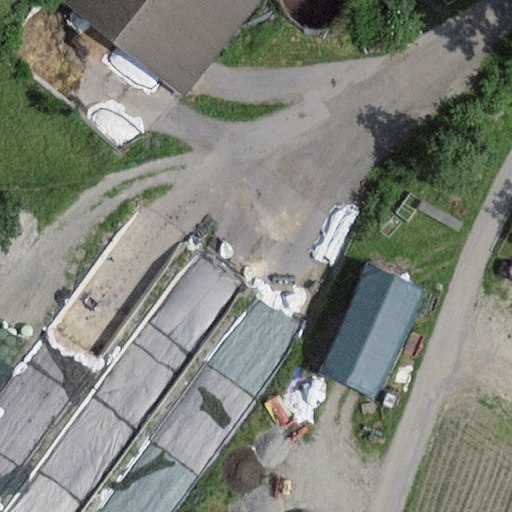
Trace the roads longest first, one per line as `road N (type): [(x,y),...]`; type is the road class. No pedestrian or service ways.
road 1 (track): [(399,511),(483,259),(511,197)]
road 2 (track): [(274,145),(88,193),(0,186)]
